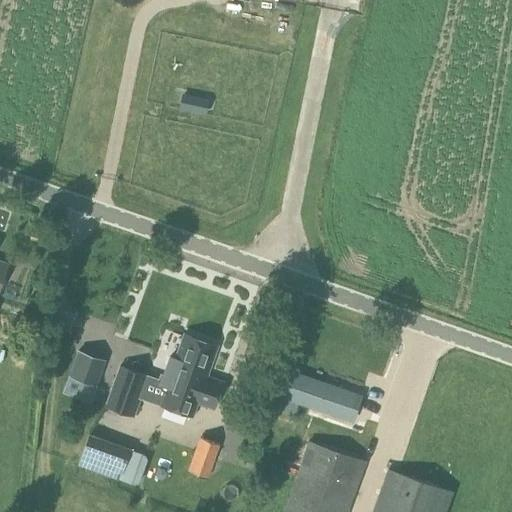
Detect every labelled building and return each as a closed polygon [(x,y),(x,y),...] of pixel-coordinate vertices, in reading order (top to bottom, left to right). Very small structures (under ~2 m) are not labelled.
[(205,114),(208,99),(182,93),(179,109),(205,114)] [(0,287),(9,263),(0,260),(0,287)] [(166,384),(159,404),(193,416),(198,402),(214,408),(223,382),(206,375),(208,369),(217,345),(185,333),(176,358),(171,356),(161,382),(166,384)] [(81,389),(87,360),(67,356),(61,385),(81,389)] [(105,406),(134,416),(149,375),(121,363),(105,406)] [(292,372),(284,392),(352,420),(360,401),(292,372)] [(81,456),(78,464),(120,479),(120,478),(135,484),(139,482),(147,459),(146,455),(130,449),(89,434),(89,435),(81,456)] [(200,437),(189,472),(210,478),(221,444),(200,437)] [(309,442),(283,511),(446,511),(454,491),(388,468),(372,511),(347,511),(365,462),(309,442)]
